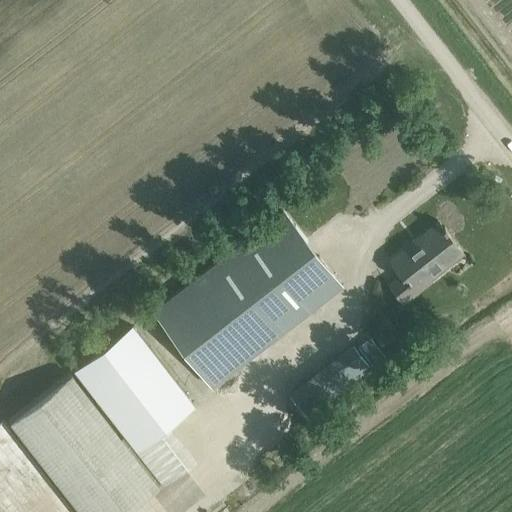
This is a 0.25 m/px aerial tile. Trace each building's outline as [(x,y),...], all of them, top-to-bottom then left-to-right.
[(212,385),(341,285),(283,209),(153,309),(212,385)] [(426,275),(459,248),(437,220),(388,258),(400,273),(388,283),(403,303),(431,281),(426,275)] [(157,429),(192,402),(132,325),(75,369),(134,446),(160,482),(183,465),(157,429)] [(305,415),(370,366),(352,343),(288,393),(305,415)] [(122,511),(156,486),(69,373),(9,419),(79,511),(122,511)]
